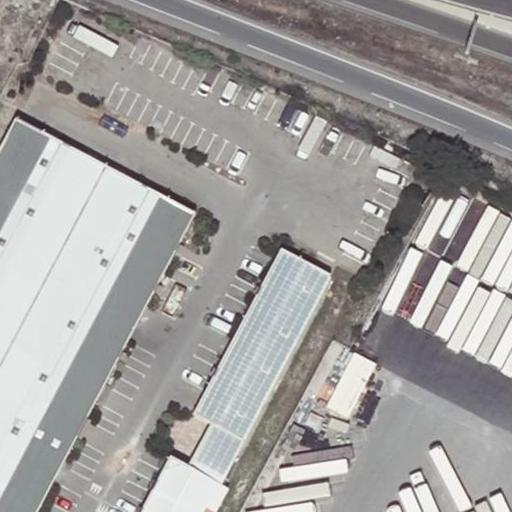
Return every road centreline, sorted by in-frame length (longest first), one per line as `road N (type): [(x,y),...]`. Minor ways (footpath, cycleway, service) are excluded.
road 1 (primary): [(147,0),(511,146)]
road 2 (primary): [(366,0),(511,50)]
